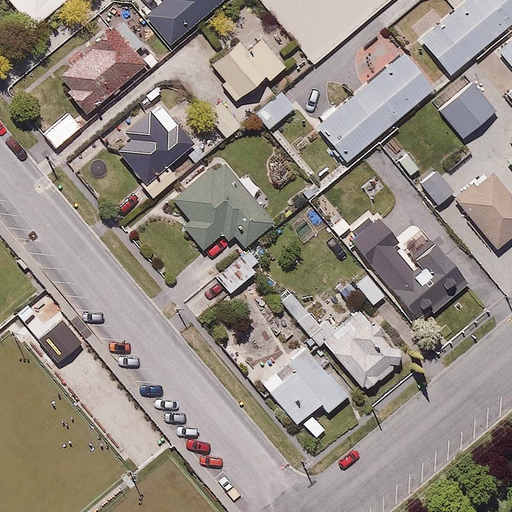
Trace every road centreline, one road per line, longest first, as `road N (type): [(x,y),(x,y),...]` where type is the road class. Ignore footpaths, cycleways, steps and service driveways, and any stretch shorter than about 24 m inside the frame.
road 1 (residential): [(294,511),(0,160)]
road 2 (residential): [(321,511),(511,352)]
